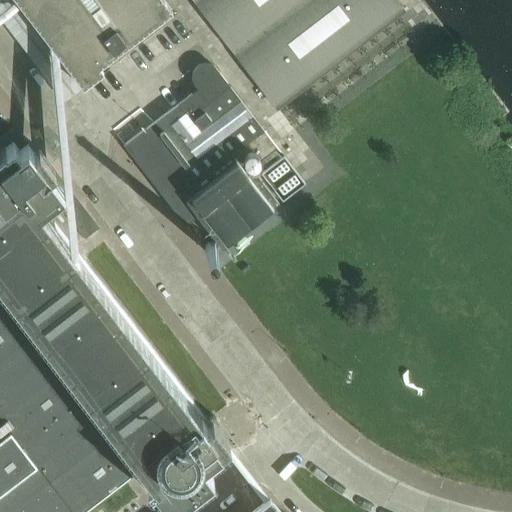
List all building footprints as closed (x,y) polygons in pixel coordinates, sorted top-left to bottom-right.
[(164,0),(19,0),(69,64),(75,72),(81,80),(86,85),(111,66),(107,60),(172,11),(164,0)] [(403,8),(396,0),(194,0),(276,106),(403,8)] [(241,151),(240,151),(239,150),(265,131),(230,86),(216,68),(215,67),(213,65),(211,64),(209,64),(207,63),(204,63),(202,64),(200,64),(198,66),(197,67),(195,69),(194,71),(193,73),(193,75),(193,77),(193,79),(194,81),(195,83),(198,88),(124,145),(185,225),(198,215),(216,239),(221,245),(223,247),(279,204),(254,171),(248,175),(238,162),(242,159),(243,158),(243,157),(243,155),(243,153),(242,152),(241,151)] [(127,140),(153,120),(144,108),(117,128),(127,140)] [(0,511),(83,511),(133,474),(144,487),(147,484),(158,498),(161,496),(171,508),(213,476),(203,463),(221,449),(223,447),(228,443),(230,442),(216,425),(220,422),(217,418),(216,418),(216,417),(215,417),(214,417),(214,416),(213,416),(212,416),(212,417),(211,417),(210,417),(210,418),(209,418),(209,419),(208,420),(205,415),(52,217),(62,209),(85,239),(99,228),(39,150),(35,153),(28,144),(20,150),(13,142),(6,148),(5,147),(1,150),(0,148),(0,511)] [(282,511),(270,496),(269,497),(264,501),(249,511),(282,511)]
